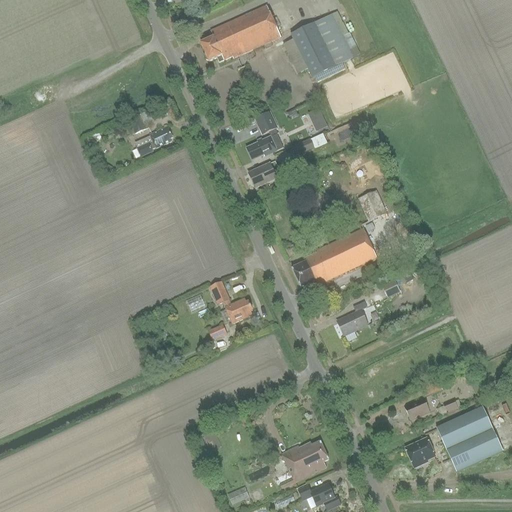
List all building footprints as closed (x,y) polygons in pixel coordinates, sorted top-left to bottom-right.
[(281,38),(272,19),(267,6),(210,32),(213,38),(200,44),(209,62),(222,57),(224,61),(232,57),(233,59),(281,38)] [(347,35),(337,14),(291,35),(312,78),(352,60),(341,38),(347,35)] [(321,108),(310,114),(319,132),(331,127),(321,108)] [(268,134),(270,138),(247,149),(252,161),(264,155),(264,157),(283,148),(277,135),(278,134),(276,130),(277,129),(270,113),(255,120),(262,137),(268,134)] [(147,130),(145,126),(141,115),(140,116),(140,115),(129,120),(132,126),(129,128),(132,136),(135,134),(136,135),(147,130)] [(170,139),(172,138),(169,130),(166,131),(165,129),(149,135),(153,142),(137,149),(141,159),(153,153),(152,151),(171,142),(170,139)] [(318,149),(330,144),(326,134),(314,139),(318,149)] [(296,158),(315,150),(311,140),(292,148),(296,158)] [(274,173),(278,171),(275,163),(270,165),(270,164),(248,174),(255,189),(277,179),(274,173)] [(353,270),(376,258),(363,230),(327,247),(327,246),(316,252),(317,254),(305,259),(306,262),(292,269),(300,288),(315,281),(318,286),(353,270)] [(401,294),(395,281),(382,287),(388,300),(401,294)] [(217,306),(219,305),(223,304),(232,325),(252,316),(250,312),(252,311),(248,302),(246,303),(244,300),(231,306),(229,301),(221,283),(209,288),(217,306)] [(194,310),(206,305),(202,296),(190,301),(194,310)] [(344,337),(367,326),(361,312),(367,308),(364,303),(353,308),(356,313),(337,322),(344,337)] [(227,335),(222,326),(208,332),(212,342),(227,335)] [(426,405),(423,399),(404,407),(411,422),(430,413),(427,408),(429,408),(427,404),(426,405)] [(446,413),(457,408),(458,409),(462,407),(459,400),(436,411),(439,417),(447,414),(446,413)] [(504,454),(483,409),(437,430),(457,475),(504,454)] [(194,443),(201,456),(208,452),(202,439),(194,443)] [(421,466),(421,464),(435,457),(427,439),(405,449),(413,467),(415,467),(417,468),(421,466)] [(324,463),(329,461),(320,442),(312,446),(311,443),(299,449),(298,447),(281,455),(295,483),(326,468),(324,463)] [(282,491),(295,485),(292,481),(280,487),(282,491)] [(312,497),(317,508),(324,504),(327,511),(340,506),(337,498),(335,499),(328,485),(310,493),(308,487),(298,491),(303,502),(312,497)] [(247,487),(230,494),(234,505),(252,497),(247,487)]
